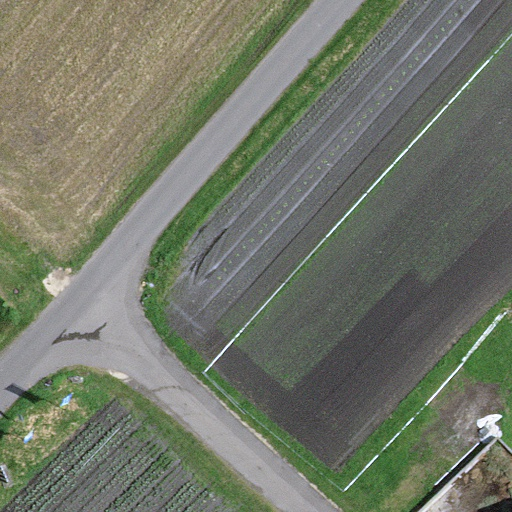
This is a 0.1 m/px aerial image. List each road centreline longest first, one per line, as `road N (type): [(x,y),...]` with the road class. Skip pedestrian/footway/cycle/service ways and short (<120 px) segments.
road 1 (track): [(321,0),(0,364)]
road 2 (track): [(60,294),(316,511)]
